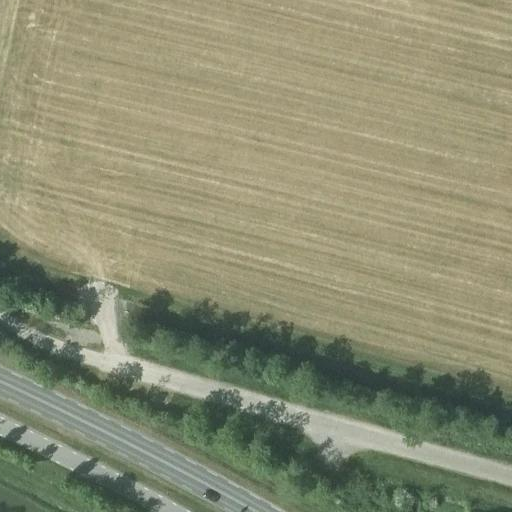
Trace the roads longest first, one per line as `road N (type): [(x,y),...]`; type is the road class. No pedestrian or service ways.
road 1 (unclassified): [(511,476),(101,360)]
road 2 (primary): [(255,511),(0,381)]
road 3 (unclassified): [(0,426),(171,511)]
